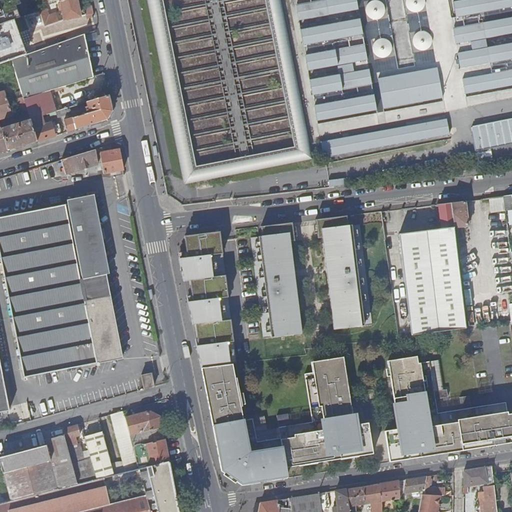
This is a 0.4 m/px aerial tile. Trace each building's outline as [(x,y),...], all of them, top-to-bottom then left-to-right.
[(0,0),(0,25),(21,18),(18,9),(22,7),(19,0),(0,0)] [(65,19),(81,16),(85,15),(84,7),(78,8),(76,0),(60,0),(61,3),(59,4),(60,10),(63,10),(65,19)] [(306,158),(273,0),(150,0),(188,180),(306,158)] [(296,6),(299,19),(328,14),(326,1),(326,0),(296,6)] [(358,11),(356,0),(332,0),(326,1),(328,14),(329,17),(358,11)] [(511,0),(475,0),(455,4),(458,18),(511,6),(511,0)] [(45,9),(40,11),(45,27),(52,24),(47,9),(45,9)] [(0,25),(0,64),(6,62),(13,60),(36,51),(25,16),(21,18),(0,25)] [(511,19),(453,31),(456,44),(511,32),(511,19)] [(360,20),(301,31),(303,45),(363,35),(360,20)] [(93,78),(84,35),(36,51),(13,60),(14,66),(24,97),(25,98),(51,91),(93,78)] [(367,59),(364,43),(335,49),(335,51),(338,64),(367,59)] [(490,63),(491,64),(511,60),(511,43),(487,48),(490,63)] [(490,63),(487,48),(458,54),(461,69),(490,63)] [(335,51),(305,56),(308,71),(338,66),(338,64),(335,51)] [(436,67),(379,78),(384,107),(442,96),(436,67)] [(511,68),(462,78),(466,94),(511,85),(511,68)] [(369,70),(340,75),(342,89),(371,84),(369,70)] [(310,80),(313,97),(343,92),(342,89),(340,75),(310,80)] [(5,91),(0,92),(0,119),(12,115),(5,91)] [(56,111),(51,91),(25,98),(28,110),(31,120),(39,117),(55,112),(56,111)] [(113,111),(110,95),(86,103),(88,107),(85,107),(87,114),(65,120),(68,132),(108,120),(113,111)] [(25,98),(24,97),(18,99),(21,112),(28,110),(25,98)] [(314,107),(317,122),(376,112),(374,97),(314,107)] [(37,141),(62,134),(59,124),(52,126),(51,123),(41,126),(39,117),(31,120),(37,141)] [(511,119),(471,127),(476,150),(511,143),(511,119)] [(8,150),(37,141),(31,120),(2,128),(8,150)] [(0,152),(8,150),(2,128),(0,121),(0,152)] [(324,145),(327,161),(449,137),(446,121),(324,145)] [(99,163),(96,149),(63,160),(67,174),(99,163)] [(125,168),(121,149),(101,154),(105,173),(112,171),(125,168)] [(511,195),(503,197),(504,210),(506,225),(511,224),(511,195)] [(504,210),(503,197),(491,198),(492,211),(504,210)] [(121,358),(92,200),(0,217),(0,250),(23,376),(121,358)] [(453,228),(466,226),(463,201),(450,203),(453,228)] [(466,329),(454,237),(453,228),(450,203),(437,205),(440,229),(398,234),(408,321),(410,336),(466,329)] [(320,219),(313,220),(316,239),(321,238),(333,330),(371,325),(358,224),(347,226),(345,216),(332,218),(329,218),(320,219)] [(249,238),(262,339),(300,334),(288,242),(293,242),(290,223),(281,224),(272,225),(259,227),(260,237),(249,238)] [(205,233),(183,236),(184,251),(185,260),(179,261),(179,266),(183,281),(189,280),(191,296),(192,305),(188,305),(192,325),(195,325),(197,348),(196,348),(200,367),(200,369),(228,366),(225,341),(231,341),(228,318),(216,320),(213,298),(226,296),(223,274),(211,276),(208,254),(221,253),(218,232),(216,232),(205,233)] [(184,251),(177,253),(179,261),(185,260),(184,251)] [(223,274),(221,253),(208,254),(211,276),(223,274)] [(216,320),(228,318),(226,296),(213,298),(216,320)] [(410,336),(408,321),(395,323),(397,338),(410,336)] [(230,365),(234,365),(231,341),(225,341),(228,366),(230,365)] [(384,432),(389,463),(430,456),(511,443),(511,414),(507,415),(505,403),(470,408),(461,410),(437,414),(435,400),(447,398),(446,390),(433,392),(429,362),(417,364),(416,357),(387,362),(398,430),(384,432)] [(241,422),(230,365),(228,366),(200,369),(203,382),(207,405),(221,472),(230,478),(241,486),(286,479),(284,468),(372,455),(367,424),(354,426),(343,358),(312,363),(313,374),(302,376),(310,424),(287,427),(285,416),(274,417),(278,440),(254,444),(252,429),(251,420),(241,422)] [(0,365),(0,411),(8,410),(0,365)] [(154,386),(152,372),(141,374),(144,389),(154,386)] [(459,398),(461,410),(470,408),(469,396),(459,398)] [(115,475),(139,469),(134,447),(131,435),(126,417),(124,410),(111,414),(124,461),(112,462),(115,475)] [(131,435),(162,427),(163,427),(161,416),(150,410),(126,417),(131,435)] [(251,420),(252,429),(264,427),(263,418),(251,420)] [(78,423),(63,427),(65,434),(46,439),(47,444),(0,457),(0,460),(11,500),(96,479),(91,459),(84,460),(79,443),(77,442),(76,435),(80,434),(78,423)] [(147,444),(164,439),(162,427),(131,435),(134,447),(147,444)] [(91,459),(96,479),(115,475),(112,462),(103,431),(85,436),(91,459)] [(153,466),(169,461),(164,439),(147,444),(153,466)] [(0,511),(179,511),(169,461),(153,466),(139,469),(115,475),(96,479),(11,500),(10,501),(0,502),(0,511)] [(486,484),(484,468),(463,471),(463,487),(472,486),(472,488),(476,488),(475,485),(486,484)] [(424,490),(426,477),(405,481),(402,493),(401,501),(411,502),(412,497),(419,496),(418,492),(422,492),(422,496),(440,496),(440,490),(429,490),(424,490)] [(399,499),(398,482),(378,485),(380,502),(399,499)] [(380,502),(378,485),(344,490),(347,511),(351,511),(351,507),(376,503),(377,507),(380,507),(380,502)] [(495,511),(493,486),(483,487),(485,500),(482,500),(483,511),(495,511)] [(347,511),(344,490),(335,492),(337,508),(333,509),(333,511),(347,511)] [(320,511),(322,511),(329,511),(328,493),(318,494),(320,511)] [(320,511),(318,494),(286,499),(287,506),(286,511),(320,511)] [(436,511),(440,496),(422,496),(419,511),(436,511)] [(286,511),(287,506),(286,499),(260,503),(258,511),(286,511)]
